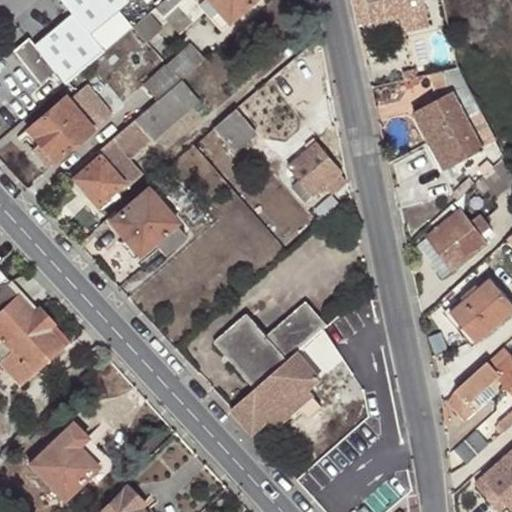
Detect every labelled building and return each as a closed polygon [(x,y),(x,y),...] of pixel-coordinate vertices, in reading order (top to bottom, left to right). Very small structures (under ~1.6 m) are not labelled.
[(59,0),(71,14),(33,46),(27,39),(12,51),(40,85),(54,73),(65,86),(104,52),(88,33),(126,0),(59,0)] [(165,0),(133,27),(146,41),(161,29),(160,26),(167,20),(179,33),(202,12),(220,31),(254,0),(165,0)] [(423,0),(353,0),(358,22),(371,19),(372,22),(400,15),(403,33),(430,27),(423,0)] [(181,80),(204,60),(190,44),(167,65),(181,80)] [(157,101),(181,80),(167,65),(144,86),(157,101)] [(475,132),(487,125),(457,65),(442,69),(444,78),(435,81),(439,98),(423,107),(438,136),(453,165),(484,149),(475,132)] [(157,101),(96,152),(100,157),(76,178),(98,205),(122,185),(125,189),(143,174),(131,159),(199,100),(181,80),(157,101)] [(40,144),(55,161),(91,129),(64,98),(28,130),(40,144)] [(438,136),(423,107),(413,112),(411,118),(422,139),(429,141),(438,136)] [(255,133),(235,110),(213,129),(233,152),(255,133)] [(444,170),(453,165),(438,136),(429,141),(444,170)] [(324,187),(339,173),(341,172),(316,142),(287,167),(299,180),(312,196),(324,187)] [(46,169),(55,161),(40,144),(31,152),(46,169)] [(499,195),(511,184),(511,172),(503,159),(476,183),(484,193),(491,186),(499,195)] [(331,195),(347,181),(339,173),(324,187),(331,195)] [(312,196),(299,180),(292,187),(305,203),(312,196)] [(110,221),(139,256),(153,244),(163,255),(184,237),(175,225),(177,223),(147,189),(110,221)] [(428,235),(455,270),(488,244),(480,234),(491,226),(482,213),(471,221),(461,209),(428,235)] [(445,277),(455,270),(428,235),(419,242),(445,277)] [(0,282),(9,279),(0,269),(0,282)] [(450,311),(476,342),(511,312),(511,301),(510,299),(511,297),(511,288),(506,282),(501,287),(491,276),(450,311)] [(0,286),(0,463),(39,426),(32,420),(0,450),(0,357),(3,361),(1,363),(21,385),(63,346),(49,329),(53,324),(38,308),(33,312),(7,284),(0,286)] [(215,343),(256,389),(327,327),(305,302),(266,337),(247,314),(215,343)] [(232,410),(253,433),(270,418),(277,427),(312,397),(306,391),(319,380),(318,378),(360,340),(339,316),(327,327),(256,389),(232,410)] [(511,353),(504,345),(446,399),(466,419),(480,406),(474,400),(501,373),(496,368),(511,353)] [(511,353),(496,368),(501,373),(508,381),(511,386),(511,353)] [(499,390),(501,373),(474,400),(480,406),(499,390)] [(64,499),(89,475),(97,466),(78,446),(87,437),(72,421),(29,464),(64,499)] [(472,461),(491,443),(479,430),(460,448),(472,461)] [(97,466),(89,475),(96,482),(108,471),(110,464),(107,457),(87,437),(78,446),(97,466)] [(511,450),(475,484),(490,501),(497,495),(506,505),(511,511),(511,450)] [(99,511),(143,511),(139,508),(143,504),(126,487),(99,511)] [(497,495),(490,501),(499,511),(506,505),(497,495)]
